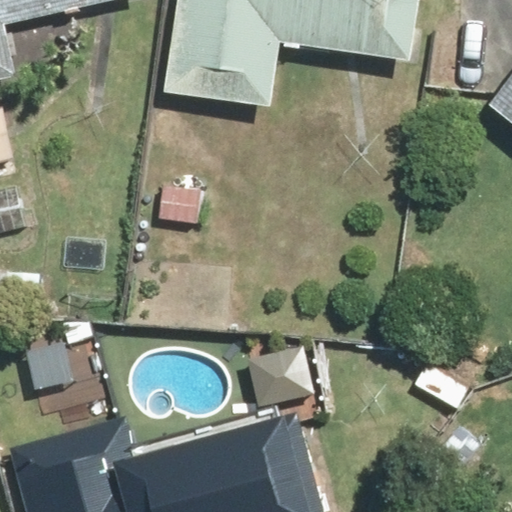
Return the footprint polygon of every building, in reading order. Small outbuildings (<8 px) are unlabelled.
[(151,0),(0,0),(0,83),(27,77),(17,31),(151,0)] [(187,0),(176,95),(285,109),(293,47),(423,63),(431,0),(187,0)] [(511,93),(502,105),(511,113),(511,93)] [(11,102),(0,104),(0,162),(27,154),(11,102)] [(133,419),(19,449),(34,511),(340,511),(313,405),(141,449),(133,419)]
